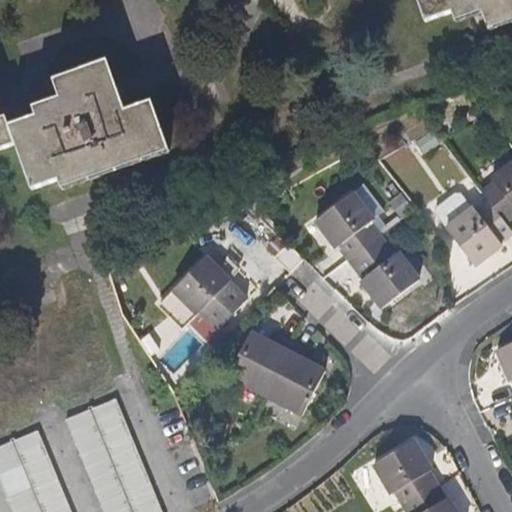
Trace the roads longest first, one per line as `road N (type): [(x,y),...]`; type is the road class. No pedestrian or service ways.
road 1 (residential): [(240,511),(298,476),(419,363)]
road 2 (residential): [(419,363),(497,511)]
road 3 (unknown): [(307,296),(419,363)]
